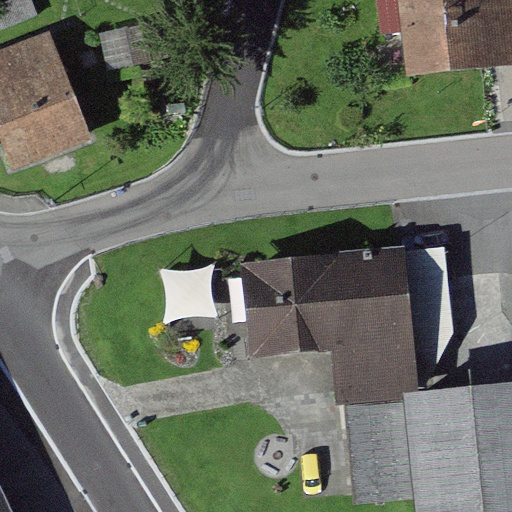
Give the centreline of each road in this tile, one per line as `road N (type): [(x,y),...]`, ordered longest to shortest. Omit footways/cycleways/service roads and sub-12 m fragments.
road 1 (residential): [(511,159),(211,188)]
road 2 (residential): [(0,298),(141,511)]
road 3 (residential): [(211,188),(0,272)]
road 4 (residential): [(211,188),(257,0)]
